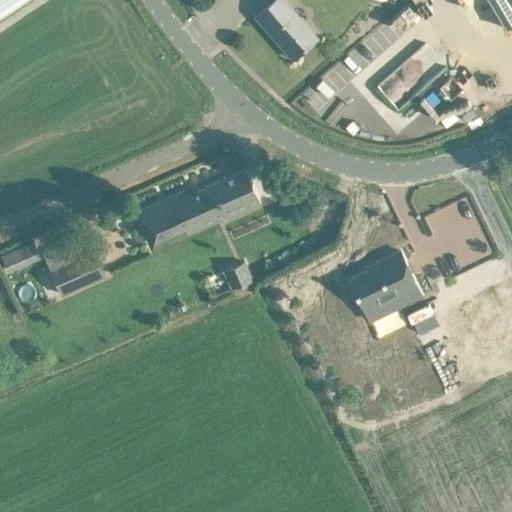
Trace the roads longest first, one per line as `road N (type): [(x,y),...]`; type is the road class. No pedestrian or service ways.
road 1 (tertiary): [(243,107),(325,160),(383,173),(438,168),(511,137)]
road 2 (unclassified): [(0,227),(192,144),(243,107)]
road 3 (tertiary): [(243,107),(152,0)]
